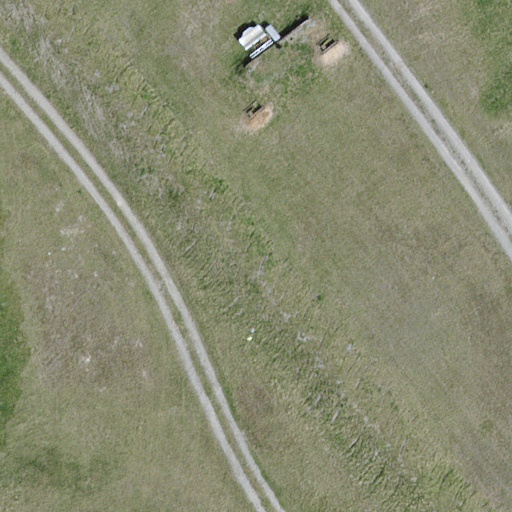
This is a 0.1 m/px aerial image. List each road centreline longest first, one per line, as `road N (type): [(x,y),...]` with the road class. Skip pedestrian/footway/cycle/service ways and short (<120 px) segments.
road 1 (track): [(273,511),(116,188),(0,57)]
road 2 (track): [(352,0),(511,232)]
